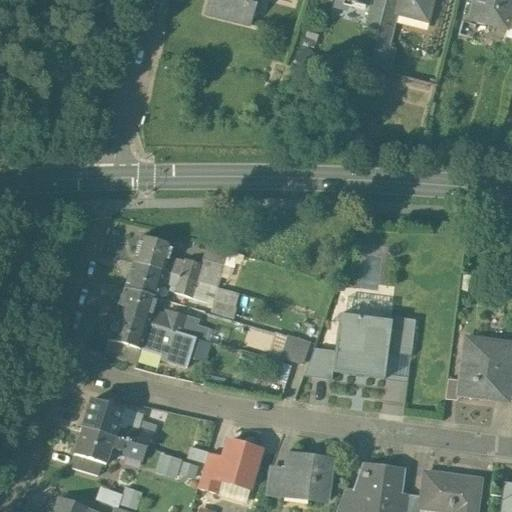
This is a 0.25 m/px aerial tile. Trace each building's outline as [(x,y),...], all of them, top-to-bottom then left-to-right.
[(209,0),(206,15),(251,25),(256,0),(209,0)] [(370,0),(363,30),(377,33),(379,25),(385,0),(370,0)] [(398,1),(394,0),(385,0),(379,25),(392,28),(396,15),(395,15),(398,1)] [(398,0),(398,1),(395,15),(396,15),(425,23),(431,0),(398,0)] [(511,0),(473,0),(472,5),(479,7),(475,23),(505,30),(508,31),(511,13),(511,0)] [(511,13),(508,31),(505,30),(502,44),(511,46),(511,13)] [(169,247),(137,238),(129,264),(162,274),(165,263),(169,247)] [(243,258),(205,247),(199,266),(195,283),(216,289),(219,278),(227,280),(230,271),(238,273),(243,258)] [(199,266),(182,261),(180,267),(165,263),(162,274),(195,283),(199,266)] [(162,274),(129,264),(122,290),(155,299),(159,285),(162,274)] [(195,283),(162,274),(159,285),(174,289),(172,295),(190,300),(195,283)] [(216,289),(195,283),(190,300),(211,306),(209,314),(231,321),(238,295),(216,289)] [(155,299),(122,290),(115,315),(180,334),(181,331),(184,332),(183,335),(192,337),(193,337),(196,327),(198,321),(167,313),(166,317),(154,314),(150,314),(155,299)] [(347,317),(388,323),(389,318),(391,304),(349,298),(347,317)] [(180,334),(115,315),(107,343),(140,352),(144,336),(147,338),(158,342),(155,354),(173,359),(180,334)] [(347,317),(339,316),(334,354),(331,373),(331,374),(383,381),(387,353),(391,323),(388,323),(347,317)] [(389,318),(388,323),(391,323),(387,353),(410,357),(415,322),(389,318)] [(208,330),(196,327),(193,337),(193,338),(204,342),(208,330)] [(224,335),(208,330),(204,342),(220,347),(224,335)] [(204,342),(193,338),(193,337),(192,337),(186,354),(199,359),(204,342)] [(310,344),(290,338),(284,360),(303,366),(310,344)] [(511,361),(511,345),(483,342),(481,359),(463,356),(457,396),(484,400),(485,394),(507,397),(511,365),(511,361)] [(331,373),(334,354),(314,351),(303,378),(330,381),(331,373)] [(271,378),(284,381),(288,364),(276,361),(271,378)] [(123,411),(89,402),(81,430),(114,440),(117,430),(123,411)] [(158,420),(135,413),(130,430),(150,436),(153,437),(158,420)] [(130,430),(128,429),(127,433),(117,430),(114,440),(152,451),(154,447),(148,445),(150,436),(130,430)] [(114,440),(81,430),(73,455),(102,464),(107,465),(111,450),(114,440)] [(152,451),(114,440),(111,450),(121,453),(119,456),(142,463),(145,454),(151,455),(152,451)] [(239,448),(226,444),(221,460),(215,481),(220,482),(249,491),(260,452),(240,446),(239,448)] [(173,479),(180,459),(157,452),(151,472),(173,479)] [(102,464),(76,456),(72,470),(98,478),(102,464)] [(207,456),(197,490),(216,496),(220,482),(215,481),(221,460),(207,456)] [(331,462),(289,456),(287,471),(284,490),(309,494),(308,500),(326,502),(331,462)] [(179,462),(177,476),(194,478),(196,464),(179,462)] [(401,471),(365,466),(356,493),(348,511),(395,511),(398,494),(401,471)] [(287,471),(273,469),(270,494),(283,496),(284,490),(287,471)] [(476,511),(480,481),(424,473),(421,497),(419,508),(421,509),(446,511),(476,511)] [(511,511),(511,484),(505,484),(500,511),(511,511)] [(122,486),(121,492),(96,486),(93,499),(135,508),(139,490),(122,486)] [(348,511),(356,493),(344,491),(336,511),(348,511)] [(406,511),(409,495),(398,494),(395,511),(406,511)] [(421,497),(409,495),(406,511),(420,511),(421,509),(419,508),(421,497)] [(89,511),(62,501),(56,511),(89,511)]
